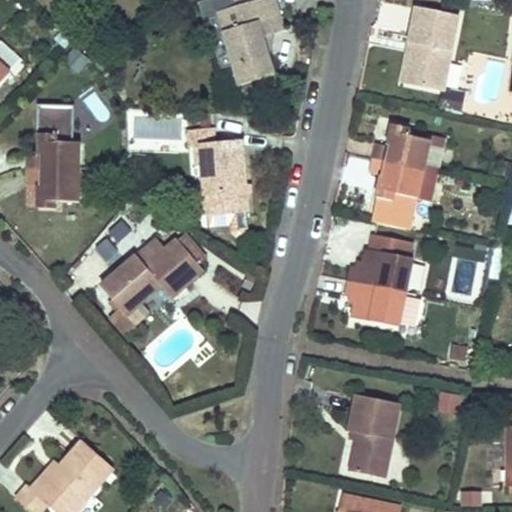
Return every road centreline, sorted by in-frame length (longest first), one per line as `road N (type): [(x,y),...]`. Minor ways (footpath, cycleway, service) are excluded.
road 1 (residential): [(258,460),(276,338),(349,0)]
road 2 (residential): [(86,339),(186,439),(223,457),(258,460)]
road 3 (residential): [(0,242),(86,339)]
road 4 (residential): [(0,431),(86,339)]
